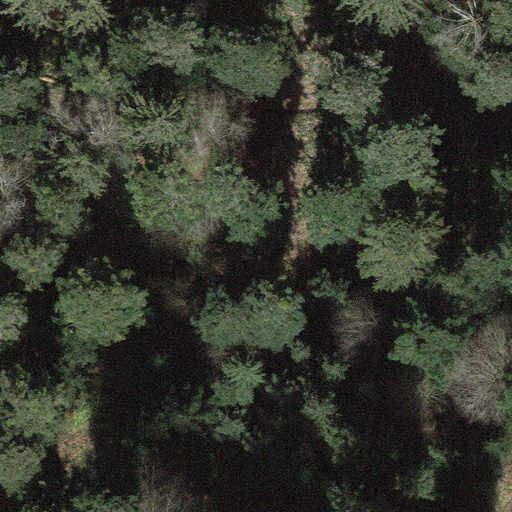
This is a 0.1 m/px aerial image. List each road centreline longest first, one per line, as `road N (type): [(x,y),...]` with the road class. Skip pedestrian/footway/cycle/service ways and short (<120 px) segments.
road 1 (track): [(0,184),(187,123),(239,140),(286,185),(299,251),(279,343),(219,511)]
road 2 (track): [(239,140),(511,57)]
